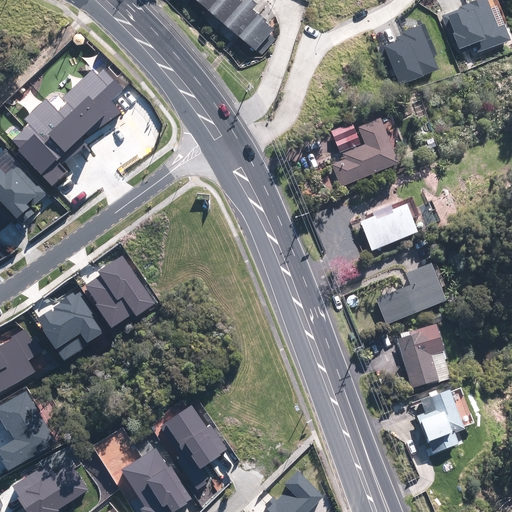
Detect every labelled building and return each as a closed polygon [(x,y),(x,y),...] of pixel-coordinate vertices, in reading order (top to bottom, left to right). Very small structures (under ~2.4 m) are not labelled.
[(192,0),(205,11),(213,0),(192,0)] [(214,0),(205,11),(213,17),(220,23),(238,2),(235,0),(214,0)] [(253,5),(246,0),(241,0),(220,24),(235,36),(254,15),(249,11),(253,5)] [(485,0),(446,16),(459,47),(472,42),(480,52),(510,40),(505,27),(497,30),(485,0)] [(263,22),(254,15),(236,37),(253,51),(270,31),(262,24),(263,22)] [(395,45),(388,48),(400,83),(438,70),(421,21),(403,27),(406,35),(396,39),(395,45)] [(94,67),(56,102),(91,139),(121,111),(112,101),(124,90),(106,70),(101,74),(94,67)] [(65,164),(91,139),(56,102),(48,93),(22,117),(27,123),(9,139),(56,189),(73,172),(65,164)] [(395,166),(377,121),(356,130),(362,147),(341,155),(343,161),(330,166),(339,188),(395,166)] [(330,133),(338,154),(359,146),(350,125),(330,133)] [(434,147),(426,125),(418,128),(427,150),(434,147)] [(126,174),(106,153),(92,167),(113,188),(126,174)] [(50,192),(20,162),(8,174),(0,165),(0,223),(3,227),(17,214),(24,222),(36,211),(29,204),(31,202),(35,206),(50,192)] [(409,221),(403,207),(388,213),(389,214),(387,215),(388,216),(373,222),(372,218),(358,224),(370,252),(415,234),(410,221),(409,221)] [(156,302),(124,255),(102,270),(104,273),(88,284),(100,301),(97,303),(113,326),(135,311),(138,314),(156,302)] [(442,303),(427,266),(403,276),(407,287),(374,301),(384,326),(442,303)] [(110,333),(81,288),(57,303),(35,318),(64,363),(110,333)] [(0,387),(34,370),(28,358),(39,352),(25,327),(0,339),(0,387)] [(433,327),(394,338),(409,389),(448,378),(433,327)] [(61,440),(29,388),(0,405),(0,415),(13,437),(0,445),(0,456),(9,471),(61,440)] [(460,431),(445,392),(427,399),(432,412),(421,417),(420,415),(414,418),(424,444),(426,443),(431,454),(455,445),(451,435),(460,431)] [(207,422),(193,400),(158,423),(172,445),(168,447),(197,491),(216,479),(207,465),(231,450),(211,419),(207,422)] [(177,511),(197,499),(159,440),(119,466),(142,501),(138,503),(143,511),(177,511)] [(55,511),(90,487),(67,456),(51,468),(46,460),(13,484),(21,494),(17,497),(28,511),(55,511)] [(305,511),(323,494),(298,470),(286,482),(289,484),(277,497),(273,493),(265,502),(268,505),(261,511),(305,511)]
